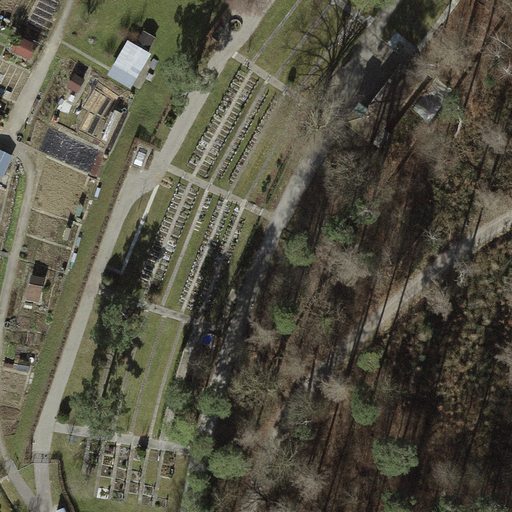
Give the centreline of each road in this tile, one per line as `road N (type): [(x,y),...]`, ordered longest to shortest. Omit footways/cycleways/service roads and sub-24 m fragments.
road 1 (track): [(433,0),(337,117),(280,218),(235,333),(192,511)]
road 2 (track): [(46,511),(48,425),(133,182),(163,165),(227,48),(265,0)]
road 3 (track): [(249,511),(271,452),(375,324),(474,236),(511,217)]
road 4 (track): [(0,348),(36,155),(0,137)]
road 5 (track): [(7,141),(74,0)]
